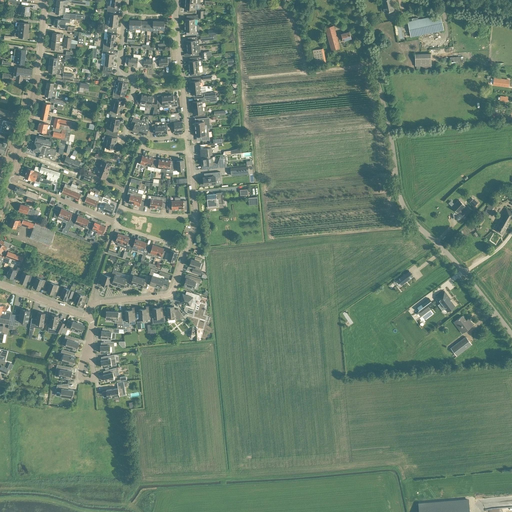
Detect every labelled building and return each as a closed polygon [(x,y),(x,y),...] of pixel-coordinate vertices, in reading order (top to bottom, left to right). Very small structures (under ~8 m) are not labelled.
[(120,7),(121,1),(114,0),(111,0),(111,6),(108,5),(107,9),(114,10),(114,6),(120,7)] [(394,12),(394,10),(392,2),(391,2),(390,0),(381,0),(382,0),(384,12),(388,12),(388,13),(389,14),(394,13),(394,12)] [(186,3),(185,9),(187,9),(187,12),(196,13),(197,4),(186,3)] [(19,10),(18,14),(21,14),(30,15),(30,12),(29,12),(30,6),(22,5),(20,5),(19,10)] [(114,14),(114,10),(107,9),(107,13),(110,14),(109,19),(118,20),(119,14),(114,14)] [(185,25),(195,25),(195,19),(196,19),(196,15),(192,15),(187,16),(187,19),(185,19),(185,25)] [(444,30),(442,20),(441,15),(408,22),(411,37),(444,30)] [(55,18),(54,26),(60,26),(65,27),(66,22),(70,22),(70,19),(69,18),(63,18),(61,17),(61,19),(55,18)] [(118,27),(118,20),(109,19),(109,25),(105,25),(105,29),(107,29),(110,30),(111,26),(118,27)] [(20,29),(28,30),(29,23),(24,23),(16,22),(16,25),(20,26),(20,29)] [(195,25),(185,25),(185,32),(187,31),(188,35),(193,35),(197,35),(196,31),(195,31),(195,25)] [(334,25),(325,28),(332,50),(340,48),(337,38),(342,37),(343,41),(351,38),(349,31),(336,35),(334,25)] [(27,37),(28,30),(20,29),(19,33),(15,32),(14,36),(27,37)] [(107,29),(105,29),(104,33),(108,33),(107,39),(116,40),(117,34),(110,33),(110,30),(107,29)] [(52,41),(59,41),(60,37),(63,38),(63,34),(60,34),(60,33),(53,33),(52,41)] [(199,39),(197,39),(197,36),(188,37),(188,41),(186,41),(187,41),(186,41),(186,45),(187,45),(187,47),(200,46),(200,45),(199,45),(199,39)] [(116,46),(116,40),(107,39),(107,45),(106,45),(105,49),(103,49),(108,49),(114,50),(114,46),(116,46)] [(59,45),(59,41),(52,41),(51,48),(58,49),(61,49),(62,46),(59,45)] [(4,44),(4,47),(8,47),(8,48),(15,48),(14,55),(25,57),(26,50),(22,49),(22,46),(4,44)] [(199,55),(198,52),(200,52),(201,51),(200,46),(187,47),(187,49),(186,49),(187,53),(188,52),(188,53),(189,53),(190,56),(195,55),(195,56),(199,55)] [(315,63),(324,61),(321,48),(312,50),(315,63)] [(113,54),(114,50),(108,49),(103,49),(102,53),(105,53),(106,53),(105,59),(114,60),(115,54),(113,54)] [(50,57),(50,64),(57,65),(61,66),(61,62),(65,62),(65,60),(72,61),(73,55),(61,54),(61,58),(58,58),(55,57),(50,57)] [(140,68),(141,57),(141,55),(134,54),(134,57),(132,67),(140,68)] [(415,54),(415,66),(431,66),(431,54),(415,54)] [(2,61),(2,64),(14,65),(14,62),(24,64),(25,57),(14,55),(11,55),(11,59),(12,60),(14,60),(13,62),(2,61)] [(132,67),(134,57),(129,56),(129,58),(126,57),(124,65),(132,67)] [(148,58),(144,58),(141,57),(140,68),(148,68),(148,58)] [(157,68),(156,58),(155,58),(155,57),(153,57),(153,58),(148,58),(148,68),(157,68)] [(157,68),(164,67),(163,57),(159,58),(156,58),(157,68)] [(172,66),(171,58),(171,57),(163,57),(164,67),(172,66)] [(201,60),(199,60),(199,57),(190,57),(190,61),(189,61),(189,67),(202,66),(202,60),(201,60)] [(113,66),(114,60),(105,59),(104,65),(103,65),(103,70),(112,71),(112,66),(113,66)] [(50,64),(49,72),(56,73),(60,73),(60,70),(64,70),(64,66),(61,66),(57,65),(50,64)] [(201,75),(200,72),(202,72),(203,71),(202,66),(189,67),(190,73),(191,73),(192,76),(197,76),(201,75)] [(3,73),(2,79),(17,81),(22,82),(23,76),(31,77),(32,69),(18,67),(14,67),(13,74),(3,73)] [(64,73),(63,78),(63,79),(81,82),(81,80),(80,80),(73,79),(74,74),(64,73)] [(190,88),(201,87),(200,82),(202,82),(201,77),(197,78),(192,78),(192,81),(191,81),(191,85),(189,86),(190,88)] [(48,81),(46,89),(53,90),(57,91),(58,83),(61,84),(62,79),(61,79),(55,78),(54,83),(48,81)] [(114,86),(118,87),(127,89),(128,83),(121,81),(122,78),(119,78),(118,81),(115,81),(114,86)] [(494,78),(493,85),(508,86),(509,80),(494,78)] [(127,89),(118,87),(114,86),(112,95),(113,96),(115,96),(118,97),(119,94),(126,95),(127,89)] [(203,96),(203,92),(205,92),(206,91),(205,86),(201,87),(190,88),(190,90),(192,90),(192,94),(194,94),(194,97),(203,96)] [(46,89),(45,96),(51,97),(52,97),(55,98),(56,94),(57,91),(53,90),(46,89)] [(138,95),(137,101),(137,104),(141,104),(140,106),(145,107),(148,95),(142,94),(141,96),(138,95)] [(148,95),(145,107),(150,108),(151,106),(154,107),(155,104),(152,104),(153,96),(148,95)] [(169,107),(167,95),(162,96),(162,100),(159,100),(160,106),(163,106),(164,108),(169,107)] [(178,106),(177,105),(177,102),(178,102),(178,96),(177,96),(174,97),(173,95),(167,95),(169,107),(178,106)] [(118,97),(115,96),(113,96),(112,100),(114,100),(114,99),(115,99),(114,105),(123,107),(124,101),(117,100),(118,97)] [(192,108),(203,107),(202,103),(204,102),(203,97),(199,98),(194,98),(194,101),(193,101),(193,105),(191,106),(192,108)] [(42,110),(48,112),(49,108),(53,108),(54,105),(44,102),(42,110)] [(122,113),(123,107),(114,105),(113,111),(110,111),(109,114),(119,116),(120,113),(122,113)] [(205,116),(204,111),(207,110),(207,106),(203,107),(192,108),(192,110),(194,110),(194,114),(196,114),(196,117),(201,116),(205,116)] [(0,108),(0,116),(7,118),(9,111),(0,108)] [(503,113),(502,118),(511,119),(511,110),(508,109),(507,114),(503,113)] [(47,116),(48,112),(42,110),(40,118),(45,119),(47,119),(50,120),(51,116),(47,116)] [(119,119),(119,116),(109,114),(109,117),(112,118),(111,124),(120,125),(121,119),(119,119)] [(137,119),(133,117),(131,124),(134,125),(132,131),(138,133),(142,121),(141,121),(141,124),(137,123),(138,121),(137,119)] [(0,118),(0,129),(1,130),(5,131),(5,130),(6,131),(10,132),(12,126),(12,127),(13,122),(4,119),(4,120),(0,118)] [(72,121),(71,121),(55,118),(54,123),(70,127),(75,128),(75,125),(71,124),(72,121)] [(195,126),(195,128),(196,129),(205,128),(208,128),(207,118),(201,118),(201,122),(195,122),(195,126)] [(175,119),(170,119),(171,127),(175,126),(175,132),(182,131),(181,121),(175,122),(175,119)] [(149,126),(146,124),(146,123),(142,121),(138,133),(143,135),(146,128),(149,128),(149,126)] [(156,134),(162,134),(160,121),(155,122),(155,124),(152,124),(152,128),(155,128),(156,134)] [(170,122),(166,123),(166,121),(160,121),(162,134),(168,133),(167,131),(170,130),(170,122)] [(52,130),(47,129),(48,124),(44,123),(39,122),(38,131),(43,132),(43,135),(47,136),(61,139),(66,140),(67,140),(69,141),(73,142),(75,134),(70,133),(72,128),(74,129),(75,128),(70,127),(54,123),(52,130)] [(118,131),(120,125),(111,124),(110,129),(106,129),(106,132),(111,133),(112,130),(118,131)] [(196,130),(195,130),(195,133),(196,133),(196,135),(196,136),(202,136),(202,140),(209,139),(209,131),(209,129),(208,128),(205,128),(196,129),(196,130)] [(110,136),(111,133),(106,132),(105,135),(108,136),(107,142),(116,144),(117,137),(110,136)] [(49,147),(50,144),(43,142),(43,143),(32,141),(30,150),(35,151),(35,152),(39,153),(39,155),(52,158),(52,156),(54,157),(55,156),(62,158),(63,154),(64,151),(65,148),(60,147),(58,153),(56,152),(56,149),(49,147)] [(115,150),(116,144),(107,142),(106,148),(105,147),(104,151),(108,152),(113,152),(114,149),(115,150)] [(217,146),(218,146),(224,145),(222,142),(213,143),(205,144),(205,148),(200,148),(201,155),(212,154),(211,149),(217,146)] [(81,162),(75,159),(75,157),(75,156),(72,155),(71,155),(70,157),(66,156),(63,163),(78,169),(81,162)] [(145,168),(148,156),(145,155),(143,155),(142,155),(141,160),(138,159),(136,167),(142,169),(142,168),(145,168)] [(155,167),(155,164),(153,163),(154,158),(152,157),(149,156),(149,157),(148,156),(145,168),(148,169),(148,166),(155,167)] [(207,165),(207,169),(226,167),(224,157),(223,157),(223,156),(221,156),(217,164),(213,163),(212,157),(201,158),(202,165),(207,165)] [(164,172),(165,160),(164,160),(164,159),(161,159),(159,159),(158,164),(155,164),(155,167),(161,168),(161,171),(164,172)] [(173,169),(173,166),(170,165),(171,160),(170,160),(169,160),(169,159),(166,159),(165,160),(164,172),(163,175),(172,176),(173,172),(173,171),(173,169)] [(99,168),(109,171),(112,164),(102,160),(99,168)] [(173,169),(173,171),(185,170),(184,160),(177,160),(177,163),(173,164),(173,166),(173,169)] [(28,168),(26,173),(40,177),(42,173),(47,175),(46,179),(52,181),(58,183),(60,172),(57,171),(41,166),(40,172),(37,171),(28,168)] [(106,178),(109,171),(99,168),(97,175),(106,178)] [(249,168),(231,170),(232,177),(249,175),(249,168)] [(94,174),(89,172),(86,171),(83,179),(91,183),(94,174)] [(221,179),(220,172),(209,173),(210,176),(203,177),(204,185),(216,184),(216,180),(221,179)] [(26,173),(25,177),(29,179),(31,180),(31,179),(39,182),(39,181),(47,184),(48,182),(51,184),(52,181),(46,179),(40,177),(26,173)] [(67,195),(71,186),(66,183),(65,183),(61,193),(62,193),(67,195)] [(16,186),(15,191),(19,193),(33,198),(34,194),(30,192),(30,193),(23,191),(24,189),(16,186)] [(73,197),(77,188),(71,186),(67,195),(73,197)] [(77,188),(73,197),(78,200),(79,200),(83,190),(82,190),(77,188)] [(134,192),(129,191),(128,191),(127,197),(130,198),(128,203),(129,203),(130,203),(130,204),(133,205),(133,204),(134,204),(137,192),(134,192)] [(146,195),(143,194),(137,192),(134,204),(135,204),(134,205),(138,206),(138,205),(140,206),(139,206),(140,206),(141,201),(144,201),(146,195)] [(90,204),(94,195),(88,193),(84,202),(90,204)] [(223,198),(222,193),(207,195),(207,201),(206,201),(207,207),(216,206),(217,208),(222,207),(221,198),(223,198)] [(94,195),(90,204),(95,207),(96,207),(100,197),(99,197),(99,198),(94,195)] [(157,196),(154,196),(148,195),(147,202),(150,202),(150,208),(152,208),(155,209),(155,208),(156,208),(157,196)] [(157,196),(156,208),(156,209),(159,209),(160,209),(161,209),(162,209),(162,204),(165,204),(166,197),(157,196)] [(111,214),(113,211),(115,206),(114,206),(109,204),(110,202),(110,201),(110,200),(109,199),(108,199),(108,198),(103,197),(100,205),(104,207),(102,210),(103,210),(107,212),(106,213),(109,214),(109,213),(111,214)] [(177,209),(178,209),(178,197),(175,197),(175,200),(169,200),(169,204),(172,204),(172,210),(172,209),(174,209),(174,210),(177,210),(177,209)] [(178,197),(178,209),(178,210),(182,210),(182,209),(183,209),(184,209),(184,204),(187,204),(187,200),(184,200),(183,200),(180,200),(180,197),(178,197)] [(459,200),(452,207),(458,213),(460,211),(461,213),(465,216),(472,209),(468,206),(466,207),(465,206),(465,205),(459,200)] [(495,211),(492,209),(495,205),(490,202),(484,214),(491,218),(495,211)] [(37,214),(35,213),(36,210),(29,208),(29,207),(21,204),(20,207),(19,207),(18,210),(19,210),(19,211),(34,215),(35,215),(37,216),(37,214)] [(56,209),(54,217),(63,221),(64,218),(67,210),(62,208),(60,211),(56,209)] [(511,212),(506,209),(498,222),(499,222),(495,229),(503,235),(511,218),(511,212)] [(64,218),(63,221),(66,222),(66,224),(68,223),(69,221),(73,212),(72,212),(72,213),(67,210),(64,218)] [(75,223),(74,226),(79,228),(80,225),(84,217),(78,215),(75,223)] [(80,225),(79,228),(82,229),(83,226),(86,227),(85,228),(86,228),(89,219),(89,220),(84,217),(80,225)] [(30,238),(50,245),(55,231),(35,224),(23,220),(22,222),(12,218),(9,226),(14,228),(16,228),(18,224),(21,225),(33,229),(30,238)] [(95,236),(97,232),(100,224),(95,222),(93,227),(90,226),(87,233),(95,236)] [(100,224),(97,232),(102,234),(102,235),(106,226),(105,226),(100,224)] [(117,236),(115,242),(116,242),(116,241),(118,242),(117,245),(120,246),(121,243),(124,235),(118,233),(117,236)] [(120,246),(120,247),(129,249),(131,244),(132,240),(129,239),(130,237),(129,236),(129,237),(127,236),(128,235),(125,234),(124,235),(121,243),(120,246)] [(131,244),(129,249),(132,250),(137,252),(141,241),(140,240),(141,239),(138,238),(138,239),(136,239),(135,238),(135,241),(132,240),(131,244)] [(7,247),(10,243),(4,240),(4,241),(1,240),(0,241),(0,251),(1,252),(3,248),(5,249),(7,250),(8,247),(7,247)] [(141,241),(137,252),(143,253),(143,252),(144,252),(144,251),(145,247),(146,245),(147,242),(146,242),(141,241)] [(148,252),(147,255),(153,257),(153,256),(155,257),(156,254),(158,246),(153,244),(152,247),(151,249),(149,248),(148,252)] [(155,257),(160,259),(161,256),(163,250),(164,248),(158,246),(156,254),(155,257)] [(166,252),(164,258),(174,262),(177,252),(171,250),(170,253),(166,252)] [(8,251),(6,256),(18,261),(20,255),(8,251)] [(0,266),(3,262),(8,264),(10,260),(0,255),(0,266)] [(191,259),(189,266),(193,267),(192,272),(201,275),(203,270),(202,270),(202,268),(199,267),(202,258),(196,256),(194,260),(191,259)] [(8,273),(7,276),(13,279),(15,275),(18,276),(17,278),(18,278),(21,268),(18,266),(17,269),(10,267),(9,270),(8,270),(7,273),(8,273)] [(149,276),(148,278),(151,279),(150,284),(152,285),(152,286),(155,287),(158,277),(153,276),(154,272),(155,270),(151,269),(151,271),(149,276)] [(33,274),(24,270),(20,281),(26,284),(27,281),(30,282),(33,274)] [(130,276),(129,278),(132,279),(131,283),(133,284),(133,285),(136,286),(136,287),(139,277),(134,275),(135,271),(132,270),(130,276)] [(409,271),(397,280),(401,285),(413,276),(409,271)] [(101,273),(98,280),(102,281),(101,284),(108,286),(111,276),(101,273)] [(115,275),(112,283),(114,284),(114,285),(117,286),(120,277),(115,275)] [(120,277),(117,286),(118,286),(121,287),(121,286),(123,287),(125,282),(128,283),(129,278),(130,276),(127,275),(126,278),(120,277)] [(139,277),(136,287),(136,286),(140,287),(140,286),(142,287),(144,283),(147,283),(148,278),(149,276),(146,275),(145,279),(139,277)] [(190,289),(191,287),(194,288),(195,283),(199,284),(201,279),(190,275),(189,279),(186,278),(184,285),(185,285),(184,287),(190,289)] [(45,287),(46,283),(47,281),(37,277),(33,286),(40,289),(41,286),(45,287)] [(158,277),(155,287),(158,288),(159,287),(161,288),(161,287),(162,284),(165,285),(167,285),(169,280),(167,279),(164,278),(163,279),(158,277)] [(58,292),(60,288),(61,286),(50,282),(49,285),(47,284),(46,288),(48,288),(47,291),(54,294),(55,291),(58,292)] [(61,288),(58,295),(61,296),(60,297),(67,299),(68,296),(72,298),(73,293),(76,287),(77,284),(74,282),(72,286),(70,290),(64,287),(63,289),(61,288)] [(76,288),(72,300),(74,301),(74,302),(81,304),(82,301),(85,303),(88,296),(81,294),(82,290),(76,288)] [(198,300),(200,295),(186,291),(185,294),(183,294),(180,302),(186,304),(185,307),(193,309),(195,299),(198,300)] [(439,300),(447,312),(454,306),(449,300),(450,299),(444,291),(436,297),(437,298),(436,299),(438,301),(439,300)] [(429,298),(416,308),(418,311),(417,312),(419,315),(429,308),(428,307),(433,303),(429,298)] [(174,306),(167,307),(168,320),(185,318),(178,309),(174,309),(174,306)] [(154,318),(153,318),(153,323),(165,322),(165,317),(164,310),(160,310),(160,307),(153,308),(154,318)] [(16,320),(24,321),(28,322),(28,320),(30,310),(29,310),(29,309),(26,309),(26,310),(21,309),(19,317),(16,316),(17,315),(12,314),(10,325),(15,325),(16,320)] [(146,309),(139,309),(140,319),(142,319),(143,322),(150,321),(150,318),(151,318),(150,311),(146,312),(146,309)] [(132,310),(125,310),(126,320),(137,319),(136,312),(132,313),(132,310)] [(32,318),(30,329),(34,329),(35,323),(36,323),(36,324),(39,324),(43,325),(44,323),(45,313),(42,313),(42,312),(40,311),(39,312),(38,312),(37,319),(36,319),(32,318)] [(106,311),(106,319),(115,319),(115,323),(123,323),(122,316),(118,316),(118,311),(106,311)] [(51,314),(49,328),(57,330),(56,331),(58,332),(60,333),(65,323),(61,322),(60,323),(57,323),(59,316),(57,315),(55,314),(54,315),(51,314)] [(454,322),(462,333),(473,325),(470,321),(468,323),(462,316),(454,322)] [(70,330),(71,328),(82,332),(84,325),(73,321),(72,324),(68,322),(65,328),(70,330)] [(101,330),(101,338),(102,338),(102,340),(111,341),(111,338),(111,332),(115,332),(119,333),(119,328),(117,328),(105,327),(104,331),(101,330)] [(190,331),(187,333),(191,338),(196,334),(194,331),(195,330),(192,327),(189,330),(190,331)] [(65,338),(67,339),(65,346),(77,350),(79,342),(75,341),(76,337),(66,334),(65,338)] [(466,337),(450,348),(457,355),(467,347),(471,344),(466,337)] [(103,345),(100,345),(101,353),(110,352),(110,346),(114,346),(114,342),(103,342),(103,345)] [(64,354),(62,361),(73,364),(76,357),(71,355),(72,352),(62,349),(61,353),(64,354)] [(102,367),(116,365),(115,354),(103,356),(104,360),(101,360),(102,367)] [(57,369),(60,370),(59,377),(71,379),(72,371),(68,370),(68,366),(57,364),(57,365),(57,369)] [(118,378),(116,371),(118,371),(117,367),(105,370),(106,374),(103,374),(105,381),(118,378)] [(108,398),(126,395),(124,381),(117,382),(118,388),(106,390),(106,391),(103,392),(104,397),(107,396),(108,398)] [(56,391),(61,392),(60,396),(72,398),(74,390),(67,389),(68,384),(69,384),(69,383),(57,384),(56,391)] [(471,511),(471,500),(420,504),(420,511),(471,511)]
